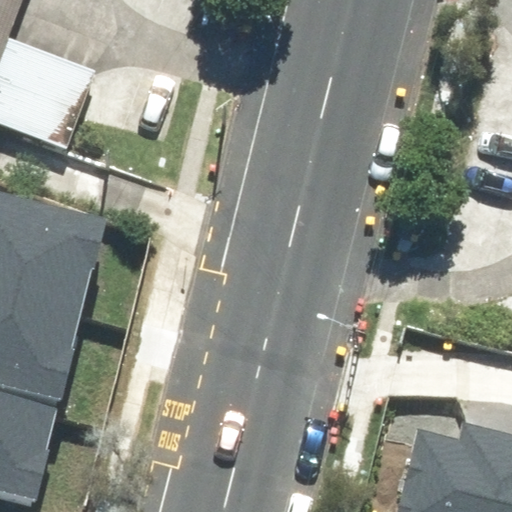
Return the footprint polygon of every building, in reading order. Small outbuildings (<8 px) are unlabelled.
[(0,0),(0,127),(65,152),(93,76),(7,44),(24,0),(0,0)] [(104,217),(0,188),(0,286),(79,308),(104,217)] [(0,384),(54,399),(79,308),(0,286),(0,384)] [(0,491),(25,499),(50,408),(0,394),(0,491)] [(419,438),(401,511),(495,511),(511,445),(461,433),(458,447),(419,438)] [(495,511),(511,511),(511,445),(495,511)]
